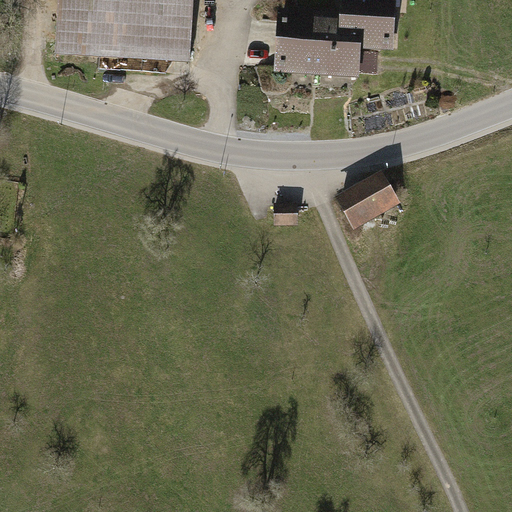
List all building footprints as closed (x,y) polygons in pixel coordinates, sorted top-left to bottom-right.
[(57,0),(54,55),(190,64),(194,0),(57,0)] [(341,0),(340,13),(339,30),(362,31),(361,49),(394,51),(396,0),(341,0)] [(313,42),(315,11),(278,9),(275,73),(313,75),(315,42),(313,42)] [(315,42),(313,75),(360,78),(361,49),(362,31),(339,30),(340,13),(315,11),(313,42),(315,42)] [(354,231),(401,204),(382,171),(335,198),(354,231)] [(298,227),(298,210),(275,210),(275,227),(298,227)]
